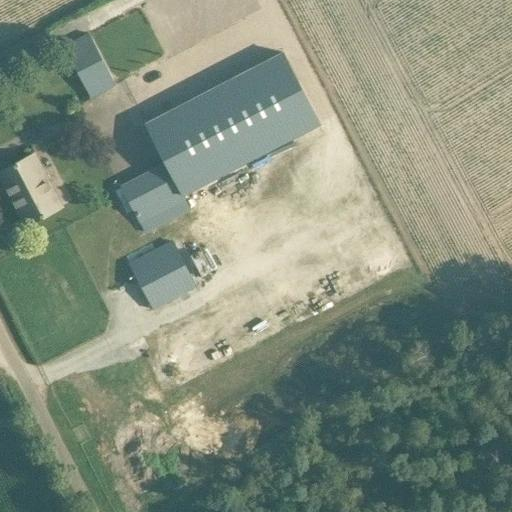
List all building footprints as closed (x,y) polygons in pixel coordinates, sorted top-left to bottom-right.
[(88,34),(64,46),(91,97),(115,85),(88,34)] [(285,56),(149,127),(185,199),(322,127),(285,56)] [(34,154),(30,156),(0,171),(0,174),(26,225),(62,207),(44,173),(34,154)] [(167,164),(123,187),(146,232),(190,209),(182,194),(167,164)] [(440,201),(146,331),(182,410),(326,346),(314,319),(463,254),(440,201)] [(151,243),(126,256),(153,309),(197,287),(173,241),(155,250),(151,243)]
